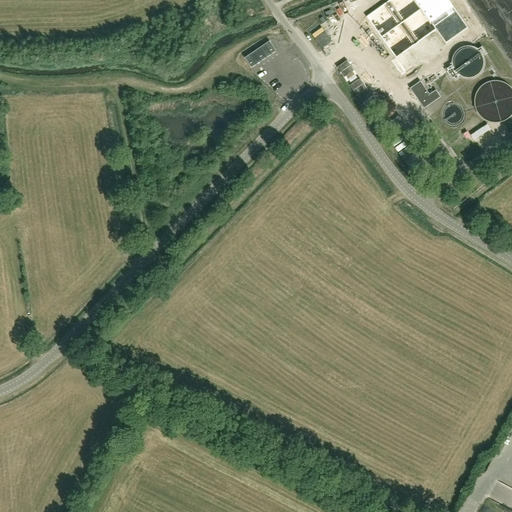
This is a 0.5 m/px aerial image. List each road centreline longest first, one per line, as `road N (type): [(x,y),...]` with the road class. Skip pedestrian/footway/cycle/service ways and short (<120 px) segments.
road 1 (unclassified): [(0,394),(38,371),(324,78)]
road 2 (unclassified): [(511,262),(412,195),(324,78)]
